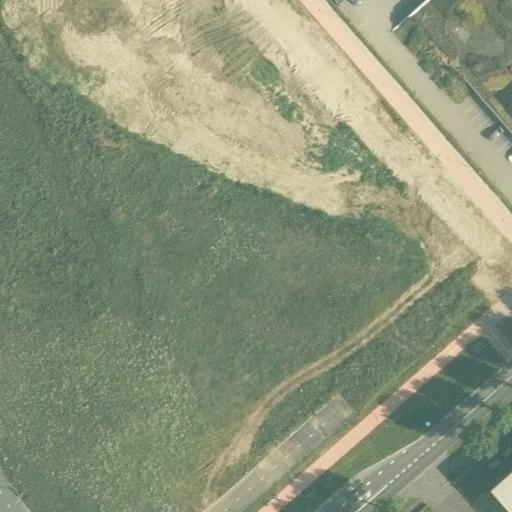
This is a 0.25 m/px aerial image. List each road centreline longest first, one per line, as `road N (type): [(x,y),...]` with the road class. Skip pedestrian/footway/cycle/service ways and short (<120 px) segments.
road 1 (unclassified): [(511,377),(359,511)]
road 2 (unclassified): [(337,413),(222,511)]
